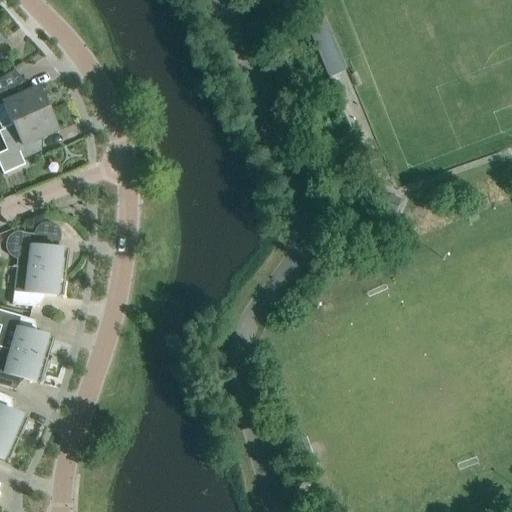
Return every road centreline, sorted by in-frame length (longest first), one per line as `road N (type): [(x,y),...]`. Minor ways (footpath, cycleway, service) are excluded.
road 1 (residential): [(61,511),(62,471),(126,251),(126,161)]
road 2 (residential): [(126,161),(116,122),(78,58),(26,0)]
road 3 (residential): [(0,212),(126,161)]
